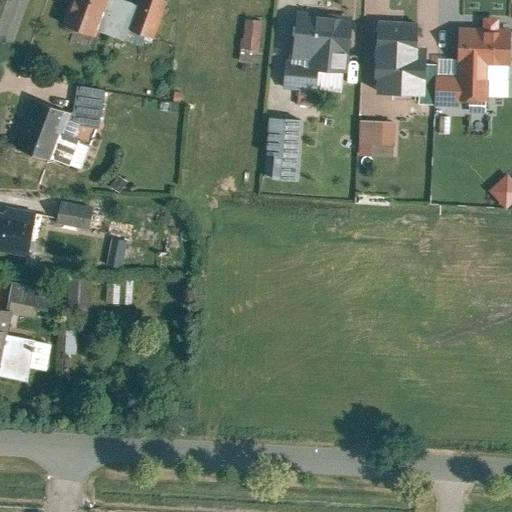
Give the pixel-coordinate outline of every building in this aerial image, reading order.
[(101,0),(65,0),(59,22),(92,32),(94,25),(101,0)] [(133,0),(101,0),(94,25),(123,34),(125,29),(133,0)] [(133,0),(125,29),(156,38),(167,0),(133,0)] [(353,13),(295,7),(290,63),(344,68),(347,69),(353,13)] [(240,17),(237,45),(257,47),(260,19),(240,17)] [(374,46),(373,91),(422,93),(423,61),(423,47),(416,47),(417,20),(378,19),(377,46),(374,46)] [(509,61),(510,27),(457,25),(456,62),(437,61),(436,95),(489,96),(490,60),(509,61)] [(437,61),(423,61),(422,93),(422,99),(436,100),(436,95),(437,61)] [(341,91),(344,68),(290,63),(284,62),(281,85),(341,91)] [(70,111),(67,110),(65,117),(77,122),(98,125),(103,88),(75,84),(70,111)] [(34,98),(15,147),(48,159),(49,156),(83,169),(92,144),(71,136),(77,122),(65,117),(67,110),(34,98)] [(269,176),(297,178),(302,117),(270,114),(267,151),(271,151),(269,176)] [(391,119),(356,118),(355,141),(367,142),(367,154),(390,154),(391,119)] [(511,172),(493,189),(511,208),(511,206),(511,172)] [(62,200),(58,222),(89,228),(93,206),(62,200)] [(0,203),(0,246),(29,252),(37,210),(0,203)] [(68,275),(67,303),(86,304),(87,276),(68,275)] [(7,278),(3,306),(6,306),(47,313),(52,285),(7,278)] [(64,328),(64,352),(75,353),(75,328),(64,328)] [(55,342),(2,332),(0,346),(0,374),(22,379),(25,365),(49,370),(55,342)]
